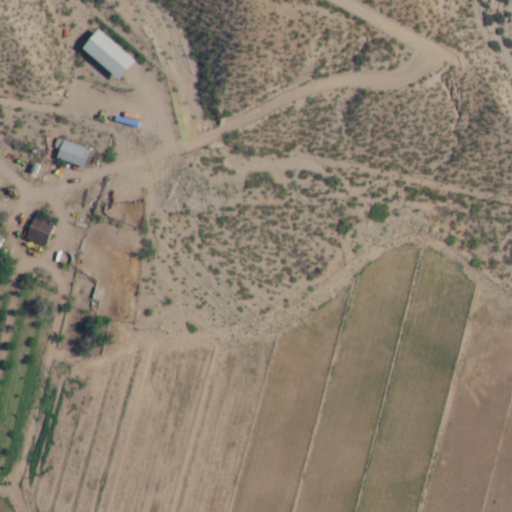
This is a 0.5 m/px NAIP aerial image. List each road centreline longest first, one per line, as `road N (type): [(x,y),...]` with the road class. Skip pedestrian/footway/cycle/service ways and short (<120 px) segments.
road 1 (residential): [(351,0),(434,65),(382,73),(20,206),(0,177)]
road 2 (track): [(81,511),(87,368),(71,330),(2,253),(5,190),(20,206)]
